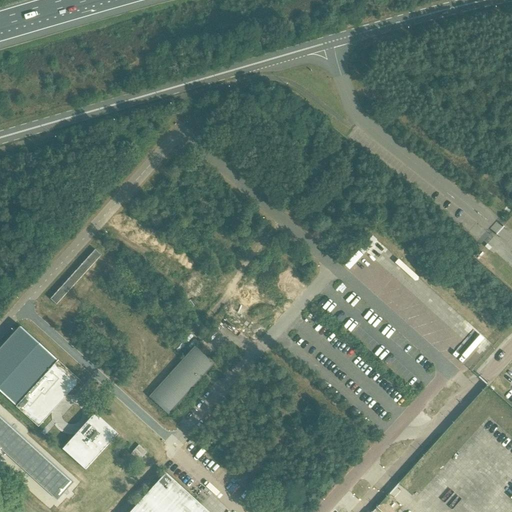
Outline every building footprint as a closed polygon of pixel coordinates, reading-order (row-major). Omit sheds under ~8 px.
[(50,299),(56,305),(93,264),(87,259),(50,299)] [(21,327),(0,349),(0,392),(38,427),(80,381),(21,327)] [(210,364),(192,348),(148,396),(166,413),(210,364)] [(62,448),(86,470),(118,434),(94,413),(62,448)] [(0,449),(57,501),(74,482),(0,415),(0,449)] [(139,445),(131,454),(139,462),(147,452),(139,445)] [(207,511),(165,473),(130,511),(207,511)]
